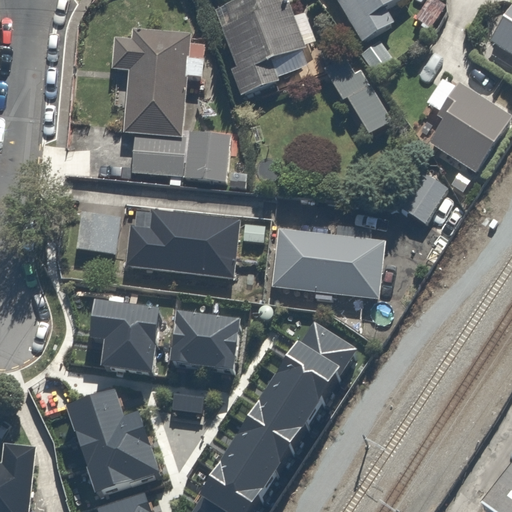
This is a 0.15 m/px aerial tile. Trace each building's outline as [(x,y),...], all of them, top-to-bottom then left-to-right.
[(229,19),(218,23),(234,66),(228,68),(241,102),(286,85),(280,70),(295,65),(293,57),(304,53),(286,5),(275,9),(271,0),(238,0),(224,5),(229,19)] [(406,0),(333,0),(362,48),(394,29),(384,13),(406,0)] [(511,58),(511,14),(492,46),(511,58)] [(203,59),(186,57),(188,37),(136,31),(135,44),(115,42),(112,72),(127,73),(120,135),(131,136),(127,175),(228,186),(233,139),(178,133),(183,79),(201,81),(203,59)] [(349,53),(321,71),(363,138),(391,121),(349,53)] [(472,178),(511,117),(462,85),(423,145),(472,178)] [(423,225),(445,190),(421,174),(398,209),(423,225)] [(114,259),(122,214),(85,208),(77,253),(114,259)] [(238,221),(129,209),(122,271),(231,283),(238,221)] [(262,247),(265,226),(244,223),(241,245),(262,247)] [(384,242),(276,229),(269,292),(377,304),(384,242)] [(217,346),(264,354),(267,336),(293,340),(297,312),(225,301),(220,333),(217,346)] [(223,351),(212,345),(220,333),(168,303),(126,373),(178,404),(200,366),(211,372),(223,351)] [(273,377),(289,356),(274,344),(258,366),(273,377)] [(119,405),(113,414),(103,408),(63,472),(115,504),(155,440),(140,431),(146,421),(119,405)] [(0,511),(26,511),(29,447),(4,446),(3,463),(0,463),(0,511)] [(251,468),(228,455),(194,511),(244,511),(246,509),(250,511),(260,511),(274,491),(247,475),(251,468)] [(511,511),(511,480),(487,511),(511,511)]
